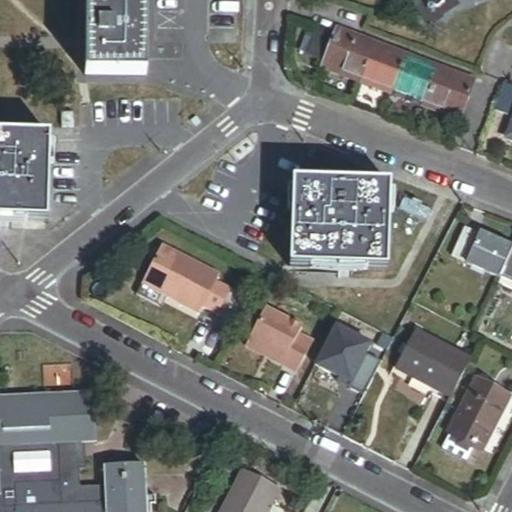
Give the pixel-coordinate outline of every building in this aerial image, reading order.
[(147,76),(148,0),(87,0),(86,75),(147,76)] [(361,82),(375,45),(338,30),(335,38),(318,31),(309,56),(326,63),(324,68),(361,82)] [(392,94),(407,57),(375,45),(361,82),(392,94)] [(426,107),(440,70),(407,57),(392,94),(426,107)] [(474,83),(440,70),(426,107),(460,121),(474,83)] [(511,103),(511,88),(504,85),(494,112),(507,117),(511,103)] [(49,138),(0,136),(0,220),(47,222),(49,138)] [(389,186),(295,184),(293,269),(387,271),(389,186)] [(499,279),(511,251),(511,249),(465,227),(451,256),(499,279)] [(197,316),(200,310),(214,284),(217,278),(160,247),(142,280),(168,294),(165,299),(197,316)] [(511,251),(499,279),(497,284),(511,290),(511,251)] [(168,294),(142,280),(140,285),(165,299),(168,294)] [(229,292),(214,284),(200,310),(215,318),(229,292)] [(233,327),(247,302),(229,292),(215,318),(233,327)] [(266,308),(245,347),(264,357),(266,352),(283,361),(280,365),(297,374),(314,342),(300,334),(303,327),(266,308)] [(451,399),(470,362),(416,335),(409,350),(403,360),(397,372),(451,399)] [(219,341),(211,337),(203,351),(211,356),(219,341)] [(399,358),(403,360),(409,350),(404,347),(399,358)] [(283,361),(266,352),(264,357),(280,365),(283,361)] [(509,400),(476,383),(449,436),(481,453),(509,400)] [(0,494),(1,495),(1,491),(16,490),(16,511),(147,511),(145,467),(107,468),(107,488),(81,489),(81,471),(79,444),(86,444),(98,443),(96,394),(0,398),(0,494)] [(210,458),(205,468),(210,470),(215,460),(210,458)] [(215,460),(210,470),(216,473),(221,464),(215,460)] [(241,471),(219,511),(270,511),(281,492),(241,471)] [(0,494),(0,511),(16,511),(16,490),(1,491),(1,495),(0,494)]
